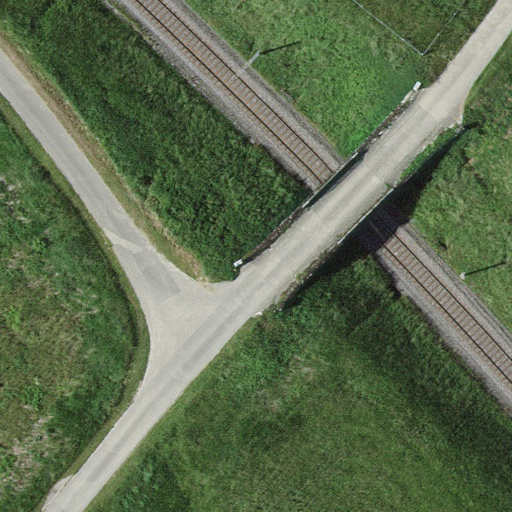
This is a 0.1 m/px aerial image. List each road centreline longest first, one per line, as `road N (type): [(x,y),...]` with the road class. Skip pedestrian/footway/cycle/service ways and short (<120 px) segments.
road 1 (track): [(202,347),(407,134),(511,6)]
road 2 (track): [(202,347),(0,71)]
road 3 (track): [(63,511),(202,347)]
